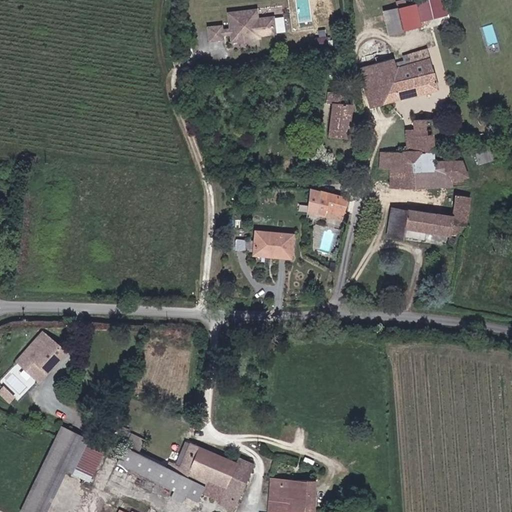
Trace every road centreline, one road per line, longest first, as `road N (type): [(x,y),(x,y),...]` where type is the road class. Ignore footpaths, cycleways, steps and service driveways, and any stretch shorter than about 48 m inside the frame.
road 1 (residential): [(326,311),(339,300),(383,127),(447,95)]
road 2 (unclassified): [(220,311),(210,413),(220,435),(262,464),(252,511)]
road 3 (unclassified): [(0,304),(220,311)]
road 4 (unclassified): [(326,311),(511,331)]
road 5 (unknown): [(231,441),(325,463),(335,482),(326,496)]
